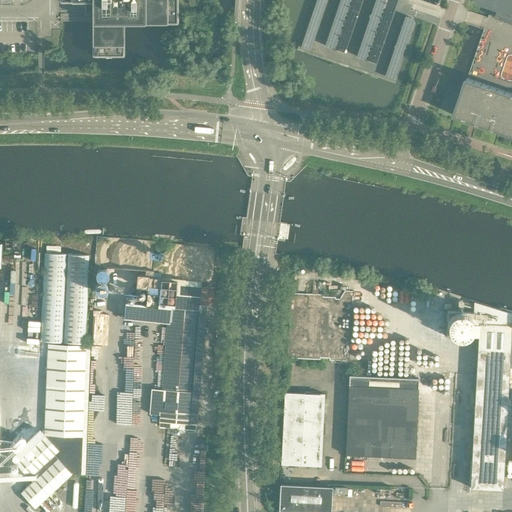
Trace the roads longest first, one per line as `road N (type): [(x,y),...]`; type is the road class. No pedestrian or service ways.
road 1 (secondary): [(245,511),(246,361),(269,134)]
road 2 (secondary): [(269,134),(162,121),(0,125)]
road 3 (unknown): [(447,503),(457,483),(464,411),(461,355),(369,305)]
road 4 (unclassified): [(399,164),(455,0)]
road 5 (unclassified): [(269,134),(254,60),(253,0)]
road 6 (secondary): [(399,164),(269,134)]
